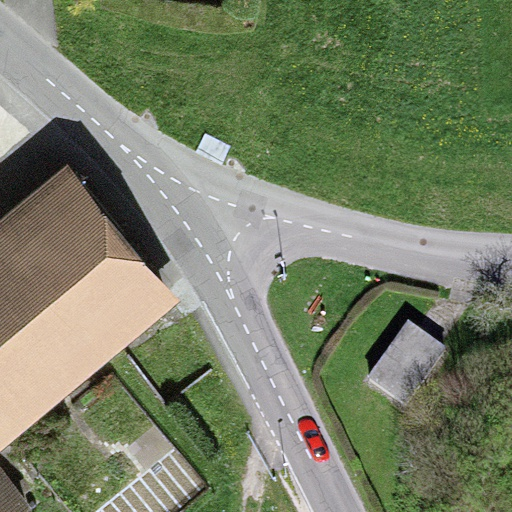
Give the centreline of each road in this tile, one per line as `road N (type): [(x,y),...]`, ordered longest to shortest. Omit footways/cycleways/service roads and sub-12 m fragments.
road 1 (tertiary): [(186,210),(339,511)]
road 2 (residential): [(186,210),(261,214),(457,263),(511,268)]
road 3 (tertiary): [(0,40),(186,210)]
